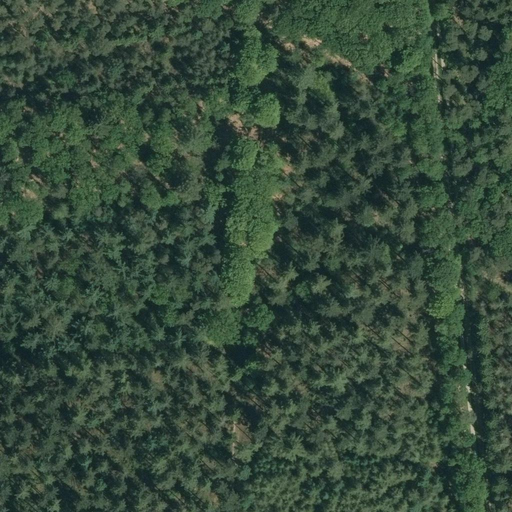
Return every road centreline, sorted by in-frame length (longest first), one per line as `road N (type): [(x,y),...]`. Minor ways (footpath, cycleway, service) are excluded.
road 1 (track): [(461,265),(428,0)]
road 2 (track): [(461,265),(489,511)]
